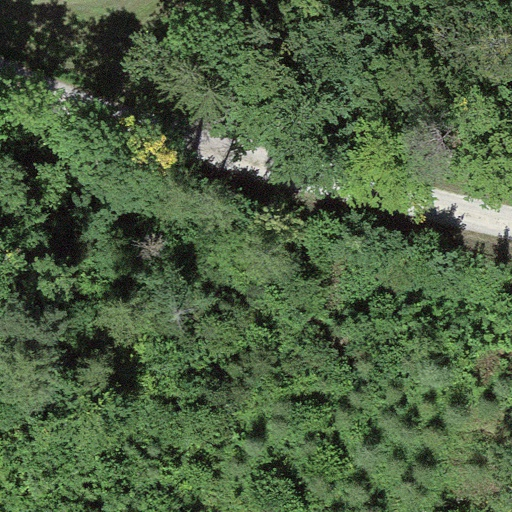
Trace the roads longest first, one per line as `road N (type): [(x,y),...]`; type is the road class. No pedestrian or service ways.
road 1 (track): [(511,219),(263,157),(0,55)]
road 2 (track): [(506,0),(455,46),(263,157)]
